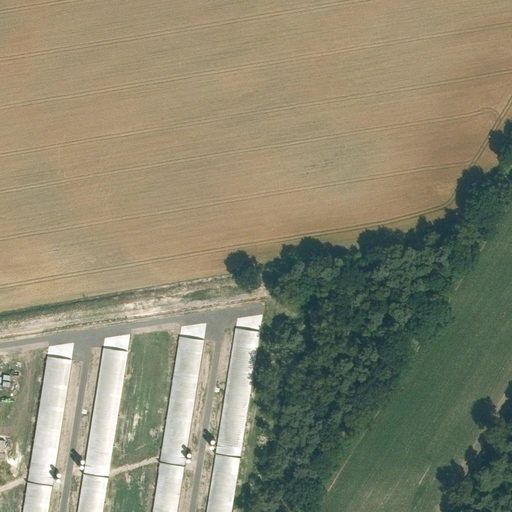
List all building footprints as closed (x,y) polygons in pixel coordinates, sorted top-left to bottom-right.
[(233,511),(261,331),(236,328),(208,511),(233,511)] [(178,511),(204,340),(179,336),(152,511),(178,511)] [(102,511),(127,351),(102,347),(77,511),(102,511)] [(47,511),(71,359),(46,355),(22,511),(47,511)] [(0,458),(6,459),(10,440),(0,438),(0,458)]
